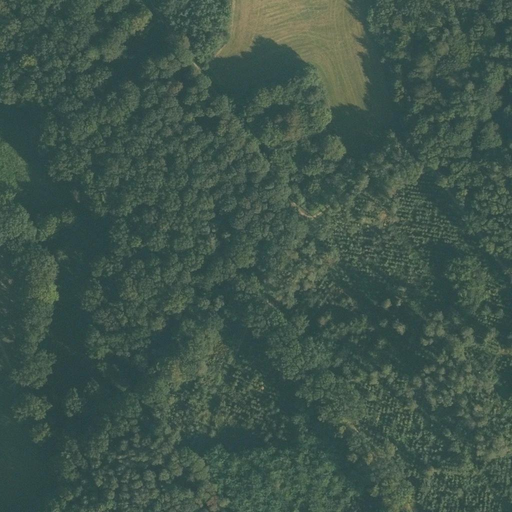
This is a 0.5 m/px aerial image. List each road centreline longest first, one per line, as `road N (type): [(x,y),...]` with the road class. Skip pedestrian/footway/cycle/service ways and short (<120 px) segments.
road 1 (track): [(511,285),(404,137),(255,290)]
road 2 (track): [(147,0),(311,233)]
road 3 (unknown): [(404,137),(389,202),(354,241),(258,294)]
